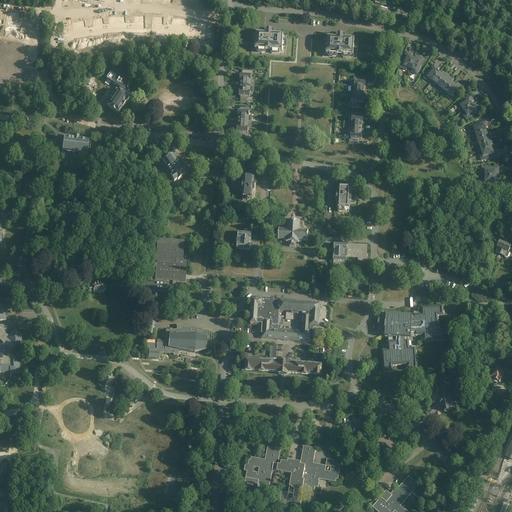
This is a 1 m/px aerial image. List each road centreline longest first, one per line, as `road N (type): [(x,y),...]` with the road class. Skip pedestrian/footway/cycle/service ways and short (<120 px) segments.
road 1 (residential): [(357,389),(326,405),(161,392),(115,361),(65,352),(47,313)]
road 2 (residential): [(357,389),(349,354),(370,309),(376,207),(363,178)]
road 3 (residential): [(511,498),(452,468),(408,419),(357,389)]
road 4 (residential): [(57,13),(134,5),(226,19)]
road 5 (residential): [(215,145),(98,125),(52,104)]
road 6 (residential): [(227,3),(388,30)]
road 7 (residential): [(388,30),(449,52),(510,125)]
road 8 (secondary): [(511,41),(358,0)]
road 9 (residential): [(363,178),(380,147),(388,30)]
road 10 (residential): [(363,178),(215,145)]
road 11 (residential): [(0,213),(27,218),(28,281),(47,313)]
road 12 (residential): [(215,145),(226,19)]
